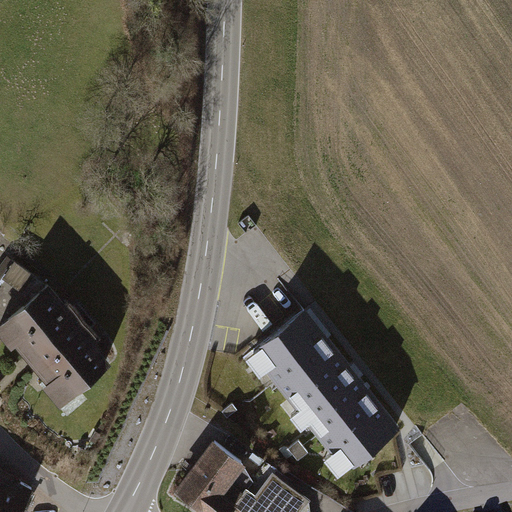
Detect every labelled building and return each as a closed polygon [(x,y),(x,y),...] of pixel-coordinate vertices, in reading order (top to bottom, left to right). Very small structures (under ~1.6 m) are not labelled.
[(46,379),(60,396),(110,355),(92,334),(96,331),(69,298),(65,302),(48,281),(46,282),(37,276),(39,273),(15,257),(0,278),(0,323),(12,338),(16,335),(50,376),(46,379)] [(303,309),(250,351),(346,469),(398,428),(303,309)] [(216,436),(174,483),(198,504),(202,499),(216,511),(224,511),(237,498),(222,485),(244,461),(216,436)] [(246,511),(285,511),(300,492),(276,475),(263,494),(254,488),(240,508),(246,511)] [(24,511),(33,494),(0,477),(0,511),(24,511)]
